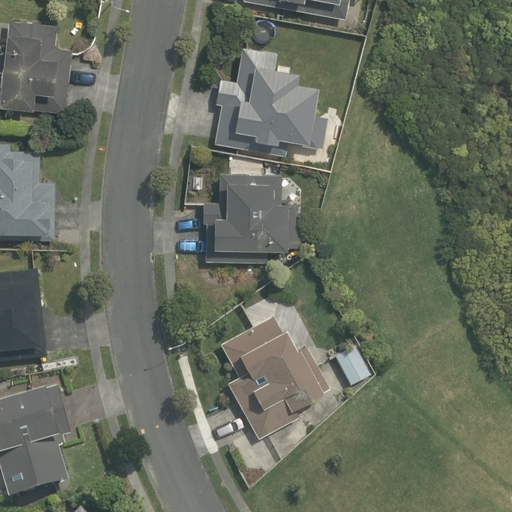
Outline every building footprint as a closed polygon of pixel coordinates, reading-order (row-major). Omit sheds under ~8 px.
[(246,0),(246,9),(343,22),(345,0),(246,0)] [(55,29),(11,26),(5,106),(67,111),(72,51),(54,49),(55,29)] [(280,51),(244,48),(241,83),(220,82),(218,105),(222,106),(218,147),(261,150),(261,155),(286,157),(288,139),(323,142),(327,91),(302,89),(304,70),(278,68),(280,51)] [(46,152),(0,149),(0,237),(55,240),(58,177),(45,177),(46,152)] [(282,178),(223,176),(222,202),(205,201),(203,264),(267,266),(268,254),(303,255),(305,202),(281,202),(282,178)] [(42,270),(0,274),(0,369),(52,364),(42,270)] [(284,313),(220,345),(237,379),(229,383),(258,441),(329,405),(284,313)] [(360,342),(334,353),(350,388),(376,376),(360,342)] [(67,394),(0,409),(0,460),(8,497),(68,483),(57,434),(76,430),(67,394)]
